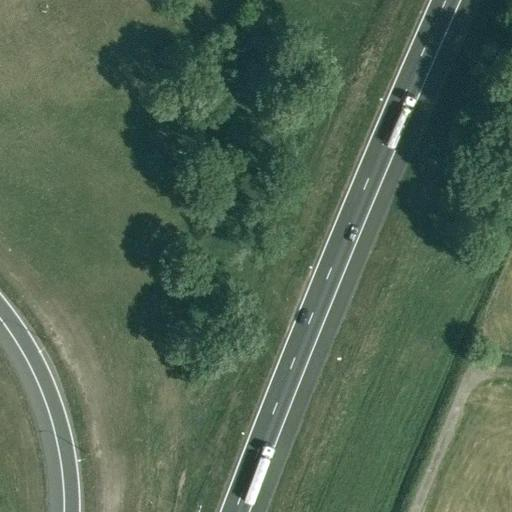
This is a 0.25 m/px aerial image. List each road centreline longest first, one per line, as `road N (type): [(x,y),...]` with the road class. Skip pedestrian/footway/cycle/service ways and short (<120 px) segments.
road 1 (motorway): [(233,511),(444,0)]
road 2 (motorway): [(0,307),(41,378),(67,452),(68,511)]
road 3 (track): [(511,373),(478,371),(468,382),(415,511)]
